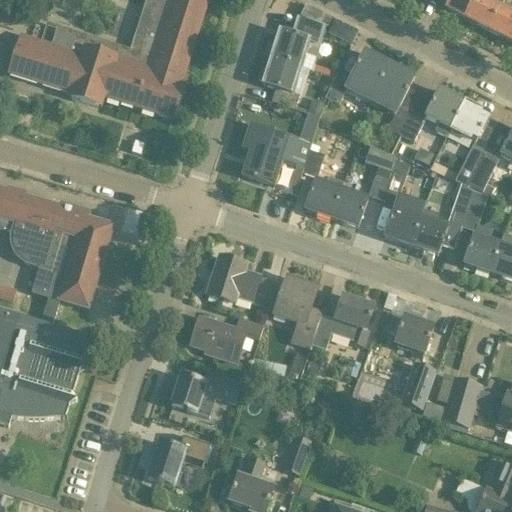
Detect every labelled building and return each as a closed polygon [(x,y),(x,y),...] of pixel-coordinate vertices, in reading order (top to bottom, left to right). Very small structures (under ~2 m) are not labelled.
[(142,0),(159,5),(159,7),(163,8),(145,66),(115,57),(114,62),(82,52),(80,58),(20,39),(8,77),(68,96),(67,100),(78,104),(77,108),(86,111),(87,106),(99,110),(102,100),(171,122),(185,79),(183,78),(207,0),(142,0)] [(466,22),(476,0),(438,0),(437,1),(447,6),(444,11),(466,22)] [(476,0),(466,22),(487,33),(499,9),(488,3),(490,0),(476,0)] [(511,15),(499,9),(487,33),(508,43),(511,35),(511,15)] [(266,57),(271,59),(270,61),(300,70),(304,56),(316,60),(325,31),(296,22),(290,38),(279,35),(275,47),(269,46),(266,57)] [(355,34),(344,28),(338,40),(349,46),(355,34)] [(364,54),(348,86),(335,79),(325,100),(338,107),(344,95),(368,107),(388,67),(364,54)] [(258,82),(263,85),(262,88),(274,92),(270,106),(294,114),(299,100),(291,97),(300,70),(270,61),(266,73),(261,72),(258,82)] [(397,110),(399,107),(413,80),(388,67),(368,107),(392,120),(386,133),(399,139),(410,117),(397,110)] [(437,126),(433,134),(445,141),(450,133),(449,132),(463,105),(438,92),(424,120),(437,126)] [(311,102),(306,116),(319,120),(323,106),(311,102)] [(450,133),(474,145),(454,185),(467,191),(468,190),(495,135),(482,129),(488,118),(463,105),(449,132),(450,133)] [(410,117),(399,139),(413,146),(424,123),(410,117)] [(280,164),(303,171),(312,148),(249,127),(244,143),(251,145),(240,178),(272,189),(280,164)] [(511,164),(511,131),(507,141),(495,135),(468,190),(481,197),(500,159),(511,164)] [(302,177),(316,182),(324,159),(310,154),(302,177)] [(395,209),(405,180),(402,179),(406,167),(395,163),(391,174),(390,174),(380,204),(395,209)] [(377,170),(367,199),(380,204),(390,174),(377,170)] [(300,181),(294,179),(286,199),(293,201),(300,181)] [(304,213),(329,222),(340,193),(342,186),(327,181),(325,188),(314,184),(304,213)] [(485,188),(481,196),(489,199),(493,192),(485,188)] [(0,231),(10,235),(9,241),(9,248),(11,253),(13,258),(16,262),(21,266),(27,269),(39,272),(32,295),(87,312),(112,229),(85,221),(87,214),(59,206),(58,209),(23,199),(24,195),(7,190),(6,194),(0,191),(0,231)] [(366,202),(340,193),(329,222),(356,231),(366,202)] [(491,233),(476,228),(486,199),(472,194),(468,208),(460,231),(473,236),(472,239),(462,267),(489,277),(499,248),(498,248),(487,244),(491,233)] [(460,231),(468,208),(454,203),(446,226),(460,231)] [(382,240),(410,249),(419,221),(392,212),(382,240)] [(422,212),(419,221),(410,249),(436,258),(446,230),(434,226),(437,217),(422,212)] [(511,252),(511,253),(511,249),(511,240),(502,237),(498,248),(499,248),(489,277),(511,284),(511,252)] [(260,308),(257,317),(265,320),(270,303),(254,298),(259,280),(243,275),(245,269),(218,260),(206,298),(233,307),(236,301),(260,308)] [(285,281),(272,318),(297,326),(289,347),(305,353),(303,358),(295,356),(289,373),(291,373),(284,382),(297,386),(308,354),(307,353),(320,316),(309,312),(316,291),(285,281)] [(16,294),(0,288),(0,302),(12,306),(16,294)] [(372,310),(341,299),(334,321),(320,316),(307,353),(308,354),(309,354),(310,350),(325,355),(330,338),(349,345),(348,347),(363,352),(369,335),(363,333),(372,310)] [(0,418),(5,419),(15,421),(27,422),(37,422),(43,422),(56,421),(62,421),(64,422),(68,404),(76,403),(72,395),(79,373),(86,369),(82,361),(88,340),(0,313),(0,418)] [(423,366),(427,354),(424,353),(432,330),(403,320),(394,347),(413,353),(410,361),(423,366)] [(236,366),(244,339),(257,343),(261,329),(238,322),(235,333),(198,321),(190,348),(212,355),(211,358),(236,366)] [(254,362),(252,373),(283,380),(286,369),(254,362)] [(349,364),(345,378),(356,381),(360,367),(349,364)] [(413,366),(400,405),(422,413),(436,373),(413,366)] [(209,421),(214,403),(234,409),(241,387),(207,377),(204,386),(180,379),(170,409),(209,421)] [(454,380),(443,377),(435,404),(446,407),(445,411),(426,405),(420,422),(466,437),(467,432),(469,433),(482,389),(454,380)] [(511,435),(511,384),(509,396),(505,395),(495,430),(511,435)] [(420,458),(428,440),(419,436),(412,454),(420,458)] [(172,490),(181,463),(201,470),(202,468),(205,459),(208,448),(184,440),(180,452),(158,446),(147,482),(172,490)] [(282,474),(298,480),(310,446),(293,440),(282,474)] [(251,511),(263,511),(272,491),(257,486),(264,466),(244,459),(228,504),(251,511)] [(511,466),(503,462),(489,495),(460,483),(454,499),(466,504),(466,509),(467,511),(511,511),(511,504),(511,502),(511,466)] [(308,503),(312,492),(301,489),(298,499),(308,503)]
